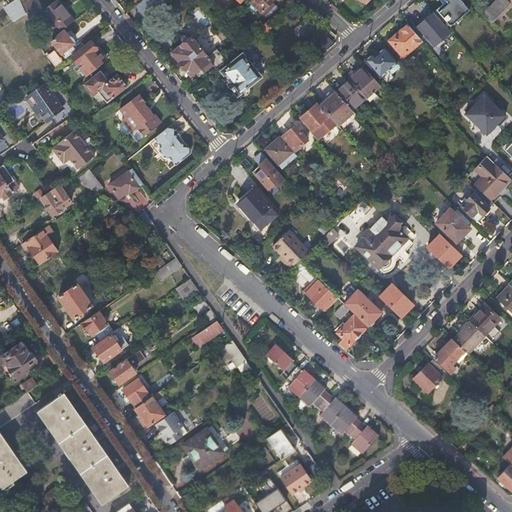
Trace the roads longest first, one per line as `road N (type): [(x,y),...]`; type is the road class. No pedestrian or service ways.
road 1 (residential): [(367,387),(163,205),(227,150)]
road 2 (residential): [(0,262),(172,511)]
road 3 (residential): [(511,237),(367,387)]
road 4 (residential): [(103,0),(227,150)]
road 5 (residential): [(227,150),(357,37)]
road 6 (residential): [(323,511),(425,438)]
